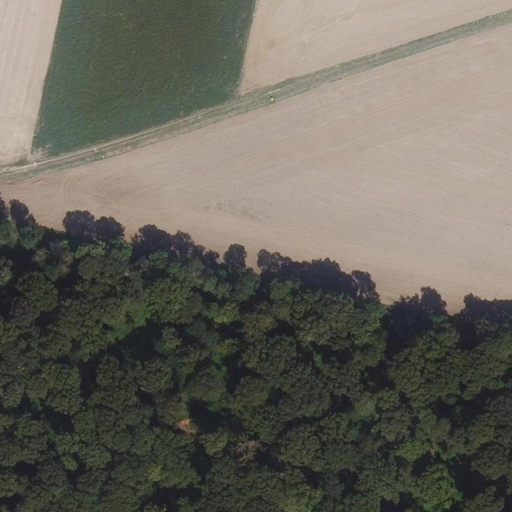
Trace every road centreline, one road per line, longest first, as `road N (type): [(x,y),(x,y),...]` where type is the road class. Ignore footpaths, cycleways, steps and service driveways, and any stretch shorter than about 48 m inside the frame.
road 1 (track): [(0,173),(40,168),(511,20)]
road 2 (track): [(0,355),(376,511)]
